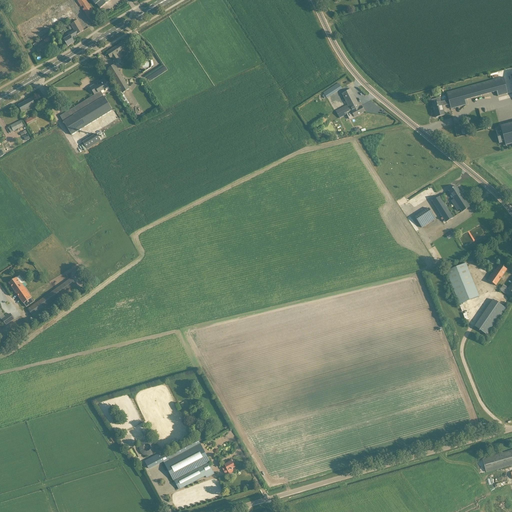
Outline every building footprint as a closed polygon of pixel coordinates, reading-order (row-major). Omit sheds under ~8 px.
[(84,8),(83,9),(89,19),(90,19),(94,25),(100,21),(97,18),(86,0),(78,0),(77,1),(81,7),(82,6),(84,8)] [(91,0),(96,5),(97,4),(100,8),(111,0),(91,0)] [(84,31),(77,20),(70,24),(74,30),(77,35),(84,31)] [(72,38),(77,35),(74,30),(68,35),(69,37),(64,40),(68,46),(74,42),(72,38)] [(44,41),(38,45),(34,47),(37,52),(38,53),(41,51),(42,53),(49,49),(46,43),(47,42),(51,40),(49,37),(46,39),(44,41)] [(120,61),(119,59),(116,54),(126,48),(123,42),(107,53),(110,58),(112,57),(116,63),(117,64),(118,64),(119,64),(120,64),(120,63),(120,62),(120,61)] [(149,60),(149,59),(149,57),(148,57),(143,47),(139,49),(142,56),(142,61),(143,61),(149,61),(149,60)] [(115,65),(108,69),(116,80),(124,92),(130,88),(122,75),(115,65)] [(466,100),(497,92),(498,96),(508,94),(503,77),(446,93),(448,100),(450,104),(458,102),(459,107),(467,105),(466,100)] [(60,116),(72,135),(112,110),(104,97),(101,92),(108,87),(111,92),(115,90),(112,85),(109,87),(104,79),(100,81),(90,87),(94,93),(95,95),(69,110),(60,116)] [(323,93),(324,94),(322,96),(324,99),(326,97),(327,98),(342,89),(339,83),(323,93)] [(340,108),(341,109),(336,111),(339,118),(348,114),(350,119),(360,114),(365,112),(362,106),(360,107),(351,89),(346,92),(342,94),(348,104),(340,108)] [(36,105),(34,103),(32,98),(18,106),(22,113),(36,105)] [(450,104),(448,100),(441,102),(432,104),(436,118),(444,115),(442,106),(450,104)] [(35,115),(25,120),(28,125),(37,120),(35,115)] [(12,132),(25,126),(22,120),(9,127),(8,128),(7,128),(8,129),(9,129),(11,133),(12,132)] [(501,130),(496,131),(499,144),(504,142),(505,146),(506,146),(511,143),(511,122),(501,126),(500,126),(501,130)] [(83,142),(87,149),(100,141),(96,134),(83,142)] [(449,190),(458,204),(454,206),(457,211),(460,209),(462,212),(465,210),(469,207),(456,186),(452,189),(449,190)] [(445,223),(453,218),(440,197),(432,202),(445,223)] [(436,219),(429,208),(415,217),(422,228),(436,219)] [(475,285),(466,263),(446,271),(460,304),(473,299),(469,288),(475,285)] [(496,285),(504,274),(507,269),(500,265),(496,270),(495,270),(488,280),(496,285)] [(19,276),(18,277),(18,276),(9,283),(26,307),(35,302),(22,284),(23,283),(24,282),(19,276)] [(33,318),(38,314),(42,312),(40,310),(76,285),(72,278),(28,309),(33,318)] [(500,290),(504,293),(503,295),(506,297),(507,295),(511,298),(511,282),(508,289),(503,285),(500,290)] [(494,299),(481,316),(493,324),(505,308),(494,299)] [(0,316),(0,317),(0,318),(1,320),(2,320),(6,325),(14,319),(10,313),(5,317),(4,315),(0,309),(0,316)] [(486,334),(493,324),(481,316),(474,326),(486,334)] [(161,457),(163,461),(174,481),(175,481),(179,490),(206,476),(207,478),(214,474),(209,463),(210,463),(201,444),(200,444),(197,438),(161,457)] [(511,450),(482,459),(486,473),(511,465),(511,450)] [(149,469),(163,461),(161,457),(159,453),(157,455),(145,461),(149,469)] [(222,468),(223,469),(225,474),(228,472),(229,474),(233,472),(232,470),(233,469),(232,468),(235,467),(232,462),(225,465),(226,467),(222,468)]
